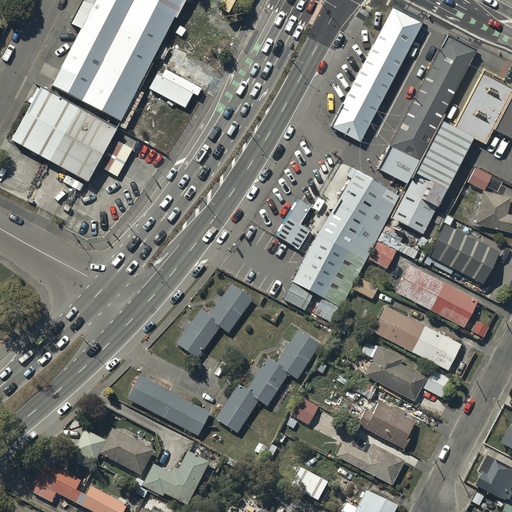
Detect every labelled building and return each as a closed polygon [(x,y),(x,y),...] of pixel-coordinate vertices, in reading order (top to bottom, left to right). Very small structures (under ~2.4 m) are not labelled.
[(82,0),(69,26),(80,32),(51,87),(120,123),(184,0),(82,0)] [(421,24),(391,9),(330,128),(359,144),(421,24)] [(474,47),(445,32),(375,164),(405,180),(438,115),(474,47)] [(452,123),(470,135),(483,140),(491,124),(511,88),(480,69),(452,123)] [(201,90),(166,72),(163,79),(158,76),(150,90),(186,109),(193,95),(197,97),(201,90)] [(511,86),(511,88),(491,124),(511,135),(511,86)] [(117,129),(43,89),(34,105),(14,140),(50,161),(88,182),(117,129)] [(452,123),(438,115),(405,180),(390,219),(422,235),(470,135),(452,123)] [(116,141),(100,168),(117,178),(133,151),(116,141)] [(490,174),(474,165),(467,179),(482,188),(490,174)] [(400,191),(353,166),(292,278),(338,303),(354,275),(374,239),(400,191)] [(509,195),(481,188),(473,221),(511,230),(511,213),(505,212),(509,195)] [(309,203),(296,195),(274,231),(297,245),(308,227),(298,221),(309,203)] [(498,250),(442,220),(426,251),(481,281),(498,250)] [(274,238),(265,254),(285,266),(295,250),(274,238)] [(395,248),(376,239),(367,257),(385,266),(395,248)] [(476,298),(408,262),(395,289),(462,324),(476,298)] [(377,285),(358,276),(352,287),(371,296),(377,285)] [(312,291),(291,280),(282,296),(303,307),(312,291)] [(230,282),(220,296),(240,311),(251,296),(230,282)] [(209,312),(207,315),(219,324),(227,329),(240,311),(220,296),(209,312)] [(338,305),(321,296),(313,311),(330,320),(338,305)] [(459,341),(384,303),(371,329),(446,367),(459,341)] [(199,306),(187,323),(208,339),(219,324),(207,315),(209,312),(199,306)] [(486,325),(475,319),(470,329),(481,335),(486,325)] [(346,325),(339,322),(336,328),(343,332),(346,325)] [(187,323),(175,340),(197,355),(208,339),(187,323)] [(296,327),(286,343),(307,358),(318,341),(296,327)] [(412,398),(424,375),(399,361),(402,355),(366,336),(359,349),(371,355),(363,372),(412,398)] [(286,343),(275,359),(288,370),(296,375),(307,358),(286,343)] [(267,354),(255,372),(277,386),(288,370),(275,359),(267,354)] [(325,363),(320,361),(316,368),(321,371),(325,363)] [(447,375),(431,367),(422,385),(438,393),(447,375)] [(138,372),(126,395),(144,405),(156,382),(138,372)] [(246,386),(244,389),(258,398),(266,403),(277,386),(255,372),(246,386)] [(374,386),(351,374),(346,385),(369,397),(374,386)] [(237,381),(225,400),(246,414),(258,398),(244,389),(246,386),(237,381)] [(174,391),(156,382),(144,405),(162,414),(174,391)] [(191,401),(174,391),(162,414),(179,423),(191,401)] [(317,404),(298,395),(289,412),(308,421),(317,404)] [(371,411),(364,407),(357,421),(402,445),(410,431),(407,429),(414,418),(403,412),(405,409),(397,404),(395,408),(377,399),(371,411)] [(225,400),(215,415),(236,429),(246,414),(225,400)] [(209,410),(191,401),(179,423),(196,433),(209,410)] [(296,419),(290,415),(286,422),(292,426),(296,419)] [(511,426),(510,425),(501,441),(511,447),(511,426)] [(95,457),(105,438),(84,427),(74,446),(95,457)] [(152,449),(111,427),(98,452),(139,473),(152,449)] [(285,434),(280,431),(276,438),(281,440),(285,434)] [(365,451),(342,438),(334,453),(391,483),(403,458),(371,441),(365,451)] [(266,446),(258,442),(254,450),(262,454),(266,446)] [(170,471),(152,462),(141,484),(162,495),(164,492),(186,503),(209,461),(186,449),(177,467),(173,465),(170,471)] [(511,466),(487,453),(478,471),(480,473),(474,484),(506,500),(506,498),(509,500),(511,494),(511,489),(511,488),(511,466)] [(106,461),(99,458),(96,463),(103,467),(106,461)] [(76,503),(82,492),(75,488),(79,479),(44,460),(33,479),(37,482),(32,491),(51,501),(56,493),(76,503)] [(327,480),(300,466),(290,485),(317,499),(327,480)] [(85,493),(82,492),(76,503),(93,511),(122,511),(127,503),(90,483),(85,493)] [(147,490),(138,485),(135,491),(144,496),(147,490)] [(391,511),(396,504),(365,488),(356,506),(345,501),(341,510),(344,511),(391,511)] [(479,504),(484,496),(477,492),(473,501),(479,504)]
